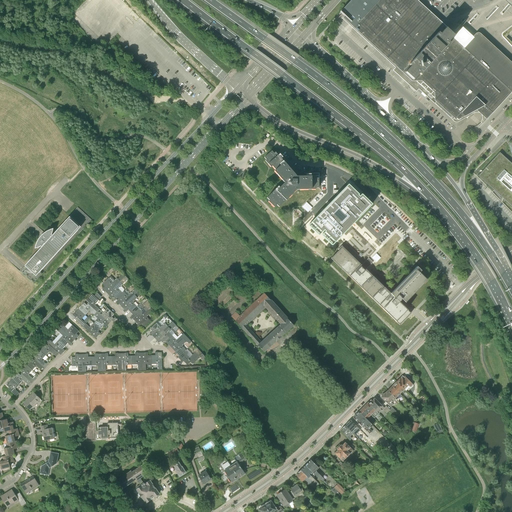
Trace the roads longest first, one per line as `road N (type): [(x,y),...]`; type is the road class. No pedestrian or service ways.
road 1 (trunk): [(502,272),(441,190),(385,134),(209,0)]
road 2 (tertiary): [(224,511),(311,445),(508,253)]
road 3 (secondary): [(0,367),(220,125)]
road 4 (trunk): [(182,0),(374,144),(427,194)]
road 5 (secondary): [(211,116),(0,347)]
road 6 (trunk): [(247,97),(284,124),(427,194)]
road 7 (trunk): [(432,158),(303,36)]
road 8 (trunk): [(427,194),(511,319)]
road 9 (trunk): [(148,0),(237,88)]
